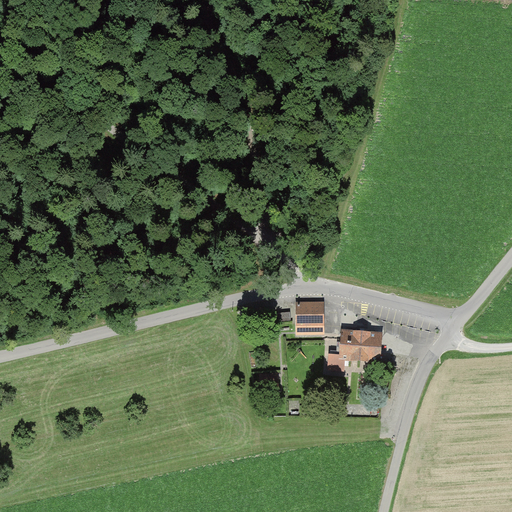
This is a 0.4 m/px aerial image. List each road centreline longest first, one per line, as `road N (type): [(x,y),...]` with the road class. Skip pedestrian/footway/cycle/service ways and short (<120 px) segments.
road 1 (unclassified): [(0,355),(278,288),(329,285),(462,317)]
road 2 (track): [(0,45),(315,285)]
road 3 (unclassified): [(385,511),(417,391),(462,317)]
road 4 (track): [(218,0),(254,118)]
road 5 (track): [(263,240),(254,118)]
